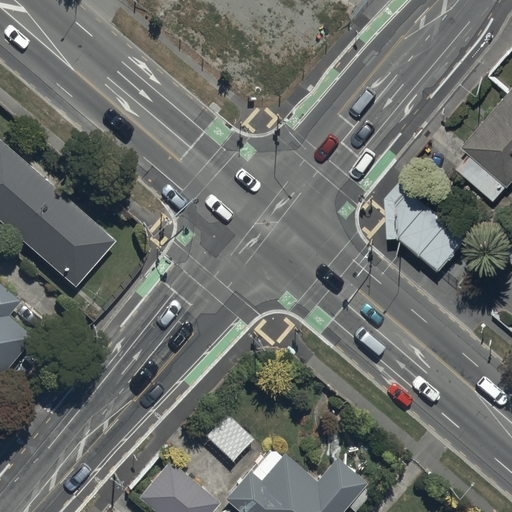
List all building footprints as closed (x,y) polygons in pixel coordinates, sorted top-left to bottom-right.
[(185,0),(280,76),(341,0),(185,0)] [(470,144),(456,161),(493,193),(511,170),(511,79),(462,138),(470,144)] [(0,133),(0,214),(73,277),(113,231),(0,133)] [(388,238),(399,235),(441,272),(474,233),(405,174),(386,197),(388,238)] [(511,231),(495,252),(511,266),(511,231)] [(0,362),(32,327),(8,305),(18,293),(0,276),(0,362)] [(269,439),(248,463),(246,462),(223,488),(250,511),(331,511),(344,497),(353,506),(370,487),(361,478),(363,475),(333,449),(312,472),(280,444),(278,446),(269,439)] [(166,452),(135,488),(162,511),(202,511),(217,495),(166,452)]
